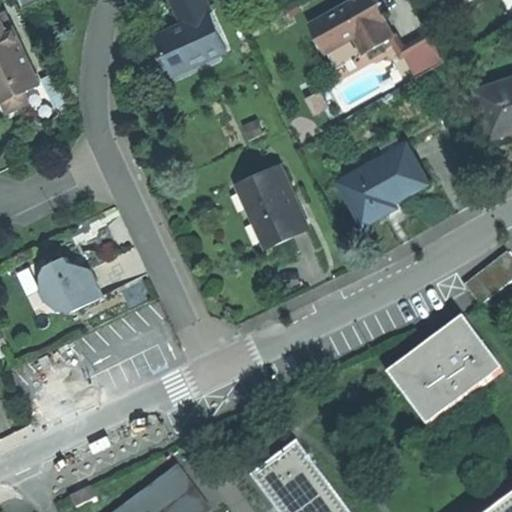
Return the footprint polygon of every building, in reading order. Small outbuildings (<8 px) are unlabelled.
[(20,0),(25,10),(46,0),(20,0)] [(175,0),(186,24),(159,37),(176,73),(230,48),(208,0),(175,0)] [(357,35),(367,53),(396,36),(385,18),(388,17),(381,5),(378,0),(360,0),(356,3),(355,1),(353,2),(313,24),(328,51),(357,35)] [(0,16),(0,99),(2,103),(4,102),(8,111),(29,102),(24,91),(40,84),(12,26),(6,29),(0,16)] [(418,78),(447,61),(432,33),(402,49),(418,78)] [(338,68),(367,53),(357,35),(328,51),(338,68)] [(511,129),(511,80),(479,91),(493,136),(511,129)] [(406,194),(428,182),(408,146),(343,181),(366,223),(398,206),(395,200),(406,194)] [(291,232),(311,223),(284,165),(242,184),(269,243),(291,232)] [(511,284),(511,256),(511,254),(467,285),(482,305),(511,284)] [(72,269),(69,261),(67,257),(57,262),(47,266),(43,275),(42,289),(47,301),(59,309),(75,310),(102,297),(89,268),(83,267),(81,273),(72,269)] [(81,264),(69,261),(72,269),(81,273),(83,267),(81,264)] [(30,295),(42,289),(31,267),(19,273),(30,295)] [(505,373),(467,321),(429,350),(393,376),(432,428),(505,373)] [(350,511),(300,444),(255,477),(281,511),(350,511)] [(213,511),(215,510),(181,465),(117,511),(213,511)] [(98,498),(92,487),(72,497),(77,507),(98,498)]
